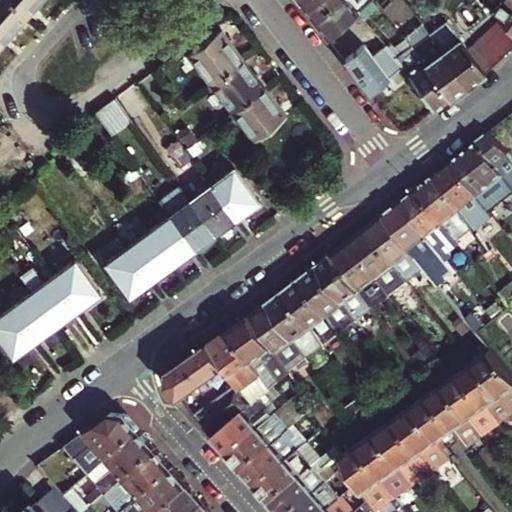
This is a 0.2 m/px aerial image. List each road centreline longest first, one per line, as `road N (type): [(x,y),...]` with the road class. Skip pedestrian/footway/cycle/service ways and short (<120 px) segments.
road 1 (tertiary): [(391,168),(121,363)]
road 2 (residential): [(391,168),(261,0)]
road 3 (residential): [(121,363),(253,511)]
road 4 (tertiary): [(121,363),(0,463)]
road 5 (tertiary): [(511,79),(391,168)]
